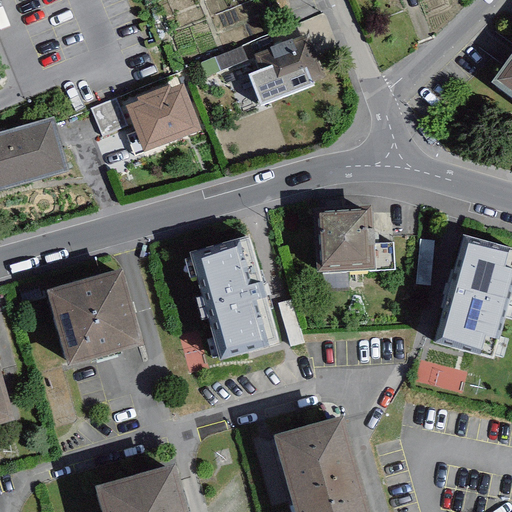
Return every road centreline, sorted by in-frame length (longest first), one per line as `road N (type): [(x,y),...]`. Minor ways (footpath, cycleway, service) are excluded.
road 1 (residential): [(393,163),(340,168),(0,262)]
road 2 (residential): [(381,104),(493,0)]
road 3 (unclassified): [(511,199),(393,163)]
